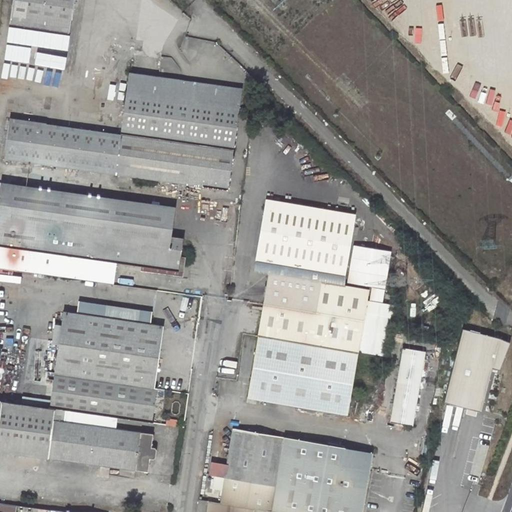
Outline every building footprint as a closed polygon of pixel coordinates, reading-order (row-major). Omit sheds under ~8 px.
[(13,0),(10,24),(37,29),(36,34),(45,36),(47,30),(69,33),(73,0),(13,0)] [(239,106),(242,89),(129,73),(126,90),(239,106)] [(5,158),(228,189),(233,151),(43,124),(49,87),(9,81),(3,120),(10,121),(5,158)] [(233,149),(239,106),(126,90),(121,133),(233,149)] [(14,172),(13,182),(24,184),(25,174),(14,172)] [(0,266),(114,283),(116,262),(178,271),(183,238),(171,236),(175,207),(1,183),(0,192),(0,266)] [(254,270),(268,273),(343,285),(355,214),(266,199),(254,270)] [(258,335),(358,353),(358,351),(367,300),(369,290),(343,285),(268,273),(258,335)] [(394,305),(367,300),(358,351),(385,356),(394,305)] [(149,421),(163,326),(65,312),(53,386),(50,408),(66,410),(149,421)] [(499,339),(463,330),(443,403),(481,413),(492,369),(499,371),(509,342),(499,339)] [(258,335),(247,397),(347,415),(358,353),(258,335)] [(412,425),(425,351),(402,347),(390,422),(412,425)] [(26,382),(22,404),(50,408),(53,386),(26,382)] [(0,419),(0,451),(149,471),(151,458),(154,459),(156,457),(157,449),(155,447),(152,446),(154,434),(64,422),(66,410),(50,408),(22,404),(3,401),(0,419)] [(361,511),(369,469),(342,465),(345,447),(234,429),(222,503),(255,508),(254,511),(361,511)] [(369,469),(372,451),(345,447),(342,465),(369,469)] [(205,511),(207,502),(200,500),(197,511),(205,511)] [(0,511),(50,511),(51,510),(0,502),(0,511)] [(222,503),(220,511),(254,511),(255,508),(222,503)]
